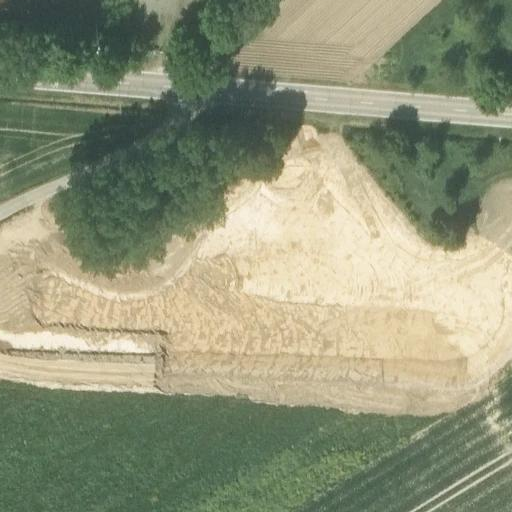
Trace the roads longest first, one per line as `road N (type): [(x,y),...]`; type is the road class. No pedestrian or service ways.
road 1 (tertiary): [(511,114),(192,88)]
road 2 (unclassified): [(192,88),(187,111),(140,150),(0,213)]
road 3 (tertiary): [(192,88),(0,73)]
